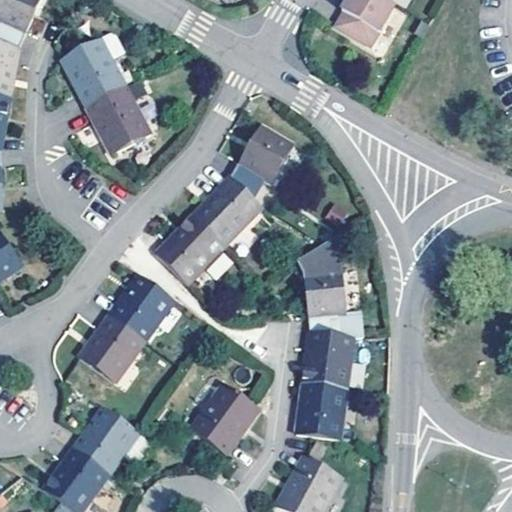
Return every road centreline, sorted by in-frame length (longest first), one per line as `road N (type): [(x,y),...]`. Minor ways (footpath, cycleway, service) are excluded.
road 1 (residential): [(108,253),(201,154),(256,64)]
road 2 (residential): [(108,253),(40,196),(35,130),(46,48)]
road 3 (residential): [(511,196),(319,103)]
road 4 (residential): [(319,103),(395,227),(416,285)]
road 5 (residential): [(230,508),(271,456),(284,358),(275,346)]
road 6 (tertiary): [(414,373),(400,511)]
road 7 (residential): [(20,354),(108,253)]
road 8 (residential): [(20,354),(42,370),(49,410),(35,433),(0,443)]
road 9 (tertiary): [(414,373),(450,422),(511,449)]
road 10 (residential): [(256,64),(147,0)]
road 11 (tertiary): [(511,214),(463,229),(435,253),(416,285)]
